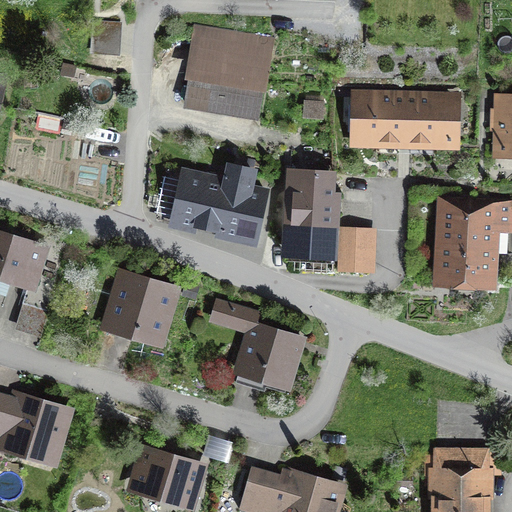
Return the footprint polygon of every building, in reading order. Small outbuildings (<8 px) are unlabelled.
[(120,25),(91,23),(90,52),(119,54),(120,25)] [(270,39),(198,28),(187,98),(209,101),(208,107),(257,115),(270,39)] [(357,140),(405,141),(406,98),(358,97),(357,140)] [(453,99),(406,98),(405,141),(452,142),(453,99)] [(511,100),(501,101),(500,151),(511,151),(511,100)] [(323,103),(305,102),(304,115),(322,116),(323,103)] [(230,167),(227,180),(186,171),(176,218),(254,236),(263,197),(262,197),(264,188),(250,185),(253,172),(230,167)] [(331,196),(332,178),(289,176),(288,194),(295,194),(292,250),(334,252),(337,196),(331,196)] [(446,192),(442,241),(489,244),(490,231),(509,232),(511,197),(446,192)] [(371,229),(341,228),(339,270),(369,271),(371,229)] [(0,274),(31,284),(42,248),(0,234),(0,274)] [(486,284),(489,244),(442,241),(440,281),(486,284)] [(174,289),(123,274),(107,329),(133,337),(135,331),(159,338),(174,289)] [(301,337),(253,323),(237,378),(285,392),(301,337)] [(17,396),(16,400),(0,395),(0,441),(3,443),(1,450),(43,462),(45,455),(53,458),(67,411),(17,396)] [(231,448),(209,441),(205,454),(227,461),(231,448)] [(190,502),(201,467),(190,464),(192,457),(157,447),(155,453),(145,450),(134,485),(145,489),(143,495),(177,506),(179,499),(190,502)] [(487,450),(435,449),(435,456),(427,456),(426,484),(435,484),(434,511),(487,511),(488,473),(499,473),(499,452),(487,452),(487,450)] [(333,511),(341,487),(284,471),(282,478),(252,470),(242,506),(246,511),(333,511)]
